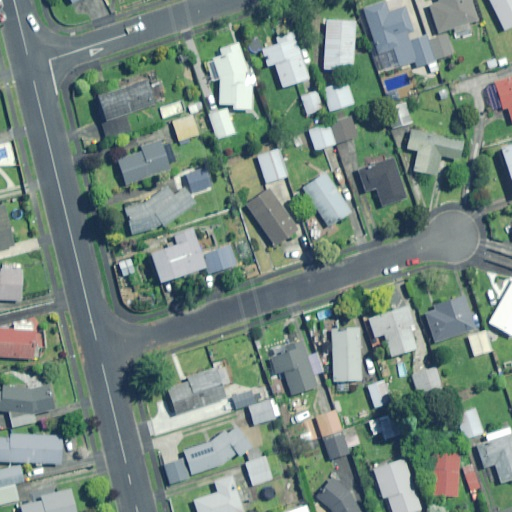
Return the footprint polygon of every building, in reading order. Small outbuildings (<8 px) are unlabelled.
[(437,0),(439,3),(429,6),(437,34),(452,29),(454,34),(469,29),(467,24),(477,21),(471,0),(437,0)] [(511,0),(487,0),(503,31),(511,27),(511,0)] [(387,14),(383,3),(362,11),(374,48),(371,49),(373,56),(392,49),(399,68),(413,63),(415,69),(427,64),(430,73),(438,70),(434,61),(453,54),(446,35),(428,41),(426,36),(408,42),(405,32),(411,30),(403,9),(387,14)] [(352,21),(325,20),(323,69),(351,70),(352,21)] [(308,80),(292,32),(274,38),(276,45),(261,51),(267,68),(273,65),(282,89),(308,80)] [(249,69),(240,41),(221,47),(223,52),(214,56),(215,58),(208,61),(214,78),(221,77),(220,102),(234,101),(234,106),(253,108),(253,82),(247,81),(247,70),(249,69)] [(511,124),(511,78),(494,84),(502,110),(506,109),(511,125),(511,124)] [(156,106),(149,81),(95,96),(107,139),(131,132),(126,114),(156,106)] [(353,104),(346,83),(302,99),(310,120),(353,104)] [(407,125),(402,106),(388,110),(393,129),(407,125)] [(234,134),(226,109),(208,115),(216,140),(234,134)] [(198,136),(192,116),(172,123),(178,142),(198,136)] [(328,124),(334,145),(357,138),(351,117),(328,124)] [(334,145),(328,124),(308,130),(314,152),(334,145)] [(463,140),(409,131),(406,150),(416,152),(413,171),(436,175),(440,158),(459,161),(463,140)] [(168,165),(177,162),(171,144),(163,146),(161,140),(129,150),(130,155),(116,159),(124,185),(170,171),(168,165)] [(511,144),(499,149),(511,190),(511,144)] [(286,177),(276,149),(255,156),(265,185),(286,177)] [(405,200),(392,160),(357,172),(364,194),(375,190),(380,208),(405,200)] [(212,186),(205,165),(161,180),(165,194),(122,208),(131,236),(160,227),(163,227),(193,205),(189,194),(212,186)] [(350,213),(325,174),(302,189),(327,228),(350,213)] [(297,231),(269,190),(245,206),(273,247),(297,231)] [(0,257),(8,256),(7,248),(14,246),(6,206),(0,207),(0,257)] [(200,255),(192,230),(174,235),(177,245),(149,254),(158,284),(204,269),(207,276),(236,266),(230,245),(200,255)] [(0,300),(21,301),(22,270),(0,269),(0,300)] [(497,299),(501,302),(488,324),(511,337),(511,277),(510,276),(503,288),(497,299)] [(475,330),(464,296),(432,306),(434,310),(424,314),(434,343),(475,330)] [(416,328),(409,307),(368,320),(373,338),(383,336),(390,358),(414,350),(408,331),(416,328)] [(32,323),(13,322),(13,330),(0,329),(0,358),(36,359),(37,332),(32,332),(32,323)] [(361,382),(359,328),(343,329),(343,336),(330,337),(332,394),(349,393),(349,382),(361,382)] [(491,352),(485,332),(467,337),(473,358),(491,352)] [(319,385),(304,338),(286,344),(288,350),(271,355),(277,373),(284,371),(292,394),(319,385)] [(442,393),(435,369),(411,376),(419,400),(442,393)] [(226,399),(216,370),(185,380),(186,383),(166,390),(175,417),(226,399)] [(389,404),(383,382),(367,386),(373,409),(389,404)] [(36,388),(1,385),(1,389),(0,388),(0,411),(6,412),(11,429),(35,423),(34,417),(55,411),(48,385),(36,388)] [(255,405),(251,392),(231,398),(235,411),(255,405)] [(280,418),(274,399),(247,408),(253,426),(280,418)] [(485,432),(477,407),(458,413),(466,438),(485,432)] [(336,409),(308,417),(315,440),(342,432),(336,409)] [(401,434),(392,412),(369,422),(374,435),(379,433),(382,442),(401,434)] [(183,452),(191,476),(221,466),(235,455),(239,459),(254,447),(237,426),(221,439),(183,452)] [(511,480),(511,433),(510,427),(486,436),(488,442),(475,446),(484,469),(493,466),(500,485),(511,480)] [(0,462),(60,463),(61,436),(8,435),(8,438),(0,438),(0,462)] [(359,445),(356,436),(343,440),(342,436),(323,442),(329,461),(349,455),(348,449),(359,445)] [(457,450),(427,450),(427,469),(430,469),(430,497),(458,497),(457,450)] [(269,457),(244,465),(251,488),(276,480),(269,457)] [(189,480),(182,459),(162,466),(168,486),(189,480)] [(415,511),(420,511),(403,460),(372,470),(382,500),(386,498),(390,511),(415,511)] [(481,489),(474,465),(462,468),(470,492),(481,489)] [(23,482),(19,466),(0,470),(0,505),(18,501),(13,485),(23,482)] [(242,511),(231,477),(214,483),(217,494),(192,502),(195,511),(242,511)] [(359,511),(349,491),(332,479),(317,501),(328,508),(330,511),(359,511)] [(76,511),(71,491),(40,499),(41,502),(19,507),(20,511),(76,511)]
